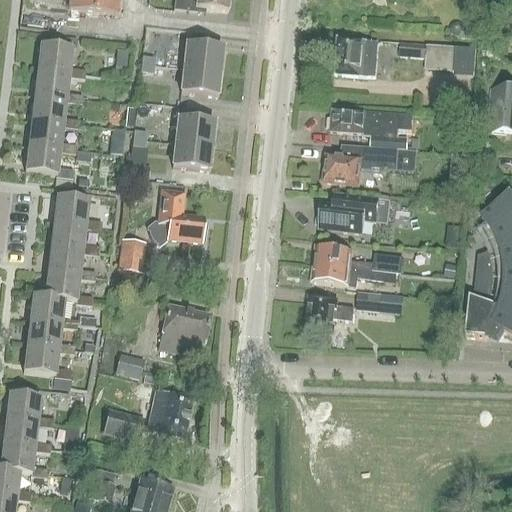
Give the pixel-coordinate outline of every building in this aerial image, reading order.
[(117,17),(119,0),(69,0),(68,12),(117,17)] [(228,0),(174,0),(173,10),(196,13),(196,11),(227,15),(228,0)] [(461,36),(463,32),(462,27),(459,25),(455,24),(451,27),(448,31),(449,36),(453,39),(458,39),(461,36)] [(337,42),(334,78),(367,80),(375,81),(376,63),(369,63),(369,59),(376,59),(378,46),(370,45),(337,42)] [(400,47),(399,60),(425,62),(426,49),(426,48),(400,47)] [(40,49),(37,75),(68,78),(68,81),(84,83),(85,74),(69,72),(71,53),(40,49)] [(220,77),(222,53),(185,49),(182,73),(220,77)] [(453,51),(426,49),(425,62),(424,73),(452,75),(452,73),(453,51)] [(453,51),(452,73),(474,75),(475,51),(454,50),(453,51)] [(116,53),(115,65),(126,66),(127,54),(116,53)] [(142,60),(141,68),(153,69),(154,61),(142,60)] [(152,77),(153,69),(141,68),(140,76),(152,77)] [(217,100),(220,77),(182,73),(180,96),(217,100)] [(68,78),(37,75),(34,100),(65,103),(65,106),(81,108),(82,99),(66,97),(68,81),(68,78)] [(485,135),(511,137),(511,93),(489,91),(485,135)] [(65,103),(34,100),(31,125),(62,128),(62,131),(77,133),(79,124),(63,122),(65,106),(65,103)] [(134,112),(127,111),(126,122),(133,123),(134,112)] [(331,113),(329,135),(362,137),(362,139),(397,141),(398,133),(411,134),(412,118),(399,117),(331,113)] [(211,151),(214,127),(177,123),(174,147),(211,151)] [(62,128),(31,125),(28,150),(59,153),(59,156),(75,158),(76,149),(60,147),(62,131),(62,128)] [(108,156),(121,157),(124,133),(112,131),(108,156)] [(134,134),(133,142),(145,143),(146,136),(134,134)] [(371,141),(370,152),(396,154),(407,154),(408,143),(371,141)] [(133,142),(132,150),(144,151),(145,143),(133,142)] [(208,175),(211,151),(174,147),(171,170),(208,175)] [(59,153),(28,150),(25,175),(55,179),(55,181),(72,183),(73,174),(57,172),(59,156),(59,153)] [(323,173),(322,180),(323,183),(323,185),(357,189),(359,167),(383,169),(383,174),(395,175),(396,154),(370,152),(343,150),(341,161),(338,161),(326,160),(325,171),(323,173)] [(417,155),(407,154),(396,154),(395,175),(414,176),(417,155)] [(457,157),(454,197),(460,198),(461,179),(468,180),(470,158),(457,157)] [(482,171),(483,161),(473,160),(472,170),(482,171)] [(129,167),(127,179),(147,181),(149,169),(144,169),(129,167)] [(55,181),(54,189),(71,191),(72,183),(55,181)] [(202,245),(204,230),(203,229),(203,222),(181,219),(183,197),(161,195),(158,226),(154,226),(147,231),(147,232),(147,235),(148,236),(148,238),(149,240),(150,242),(151,244),(152,245),(154,247),(156,249),(158,250),(167,243),(201,246),(201,245),(202,245)] [(316,232),(362,237),(363,225),(387,228),(390,204),(333,197),(332,209),(320,208),(320,215),(318,214),(316,232)] [(511,204),(508,199),(481,222),(483,225),(487,230),(490,235),(492,237),(494,240),(496,246),(497,249),(500,254),(501,260),(502,263),(503,270),(503,273),(504,279),(504,285),(503,291),(503,294),(502,297),(501,303),(500,309),(499,312),(469,301),(464,341),(484,343),(484,342),(486,337),(503,333),(511,338),(511,204)] [(55,201),(52,226),(84,230),(84,233),(99,235),(100,226),(85,224),(87,205),(55,201)] [(52,226),(50,252),(81,255),(81,258),(96,260),(97,251),(82,249),(84,233),(84,230),(52,226)] [(138,276),(142,247),(122,244),(118,274),(138,276)] [(315,250),(313,268),(369,275),(369,274),(372,274),(373,266),(360,265),(350,264),(351,254),(315,250)] [(50,252),(47,277),(78,280),(78,283),(93,285),(94,276),(79,274),(81,258),(81,255),(50,252)] [(444,256),(442,268),(458,270),(460,258),(444,256)] [(490,260),(488,256),(477,259),(473,296),(490,299),(492,295),(493,290),(494,285),(494,282),(494,279),(494,274),(493,269),(492,266),(492,264),(490,260)] [(402,261),(374,258),(373,266),(372,274),(376,274),(384,275),(390,276),(400,277),(402,261)] [(313,268),(311,286),(347,290),(355,291),(356,282),(358,282),(368,283),(383,285),(384,275),(376,274),(372,274),(369,274),(369,275),(313,268)] [(44,301),(64,304),(75,306),(74,308),(90,310),(91,301),(76,299),(78,283),(78,280),(47,277),(44,301)] [(379,316),(381,300),(381,298),(357,296),(356,314),(379,316)] [(32,300),(29,325),(61,329),(60,332),(76,334),(77,324),(61,322),(64,304),(44,301),(32,300)] [(352,325),(353,311),(339,310),(339,314),(334,314),(335,304),(309,300),(305,334),(331,337),(333,323),(352,325)] [(200,362),(210,320),(167,310),(157,352),(200,362)] [(77,329),(87,330),(88,321),(78,320),(77,329)] [(29,325),(26,350),(58,354),(57,357),(73,359),(74,349),(58,347),(60,332),(61,329),(29,325)] [(436,337),(436,348),(443,349),(444,338),(436,337)] [(83,356),(92,357),(93,348),(84,347),(83,356)] [(26,350),(23,376),(53,379),(53,382),(70,384),(71,374),(55,373),(57,357),(58,354),(26,350)] [(138,385),(143,363),(123,358),(117,379),(138,385)] [(70,384),(53,382),(52,390),(69,392),(70,384)] [(138,386),(136,398),(154,401),(146,436),(183,444),(192,402),(156,394),(157,390),(138,386)] [(8,398),(5,424),(37,428),(36,430),(52,432),(53,423),(37,421),(40,402),(8,398)] [(107,414),(102,436),(139,445),(143,424),(140,423),(140,422),(107,414)] [(37,428),(5,424),(2,449),(34,453),(33,456),(49,458),(50,448),(34,446),(36,430),(37,428)] [(63,445),(62,455),(74,456),(75,446),(63,445)] [(81,448),(78,463),(85,464),(87,449),(81,448)] [(2,449),(0,465),(0,473),(19,476),(19,477),(29,478),(29,480),(46,482),(47,473),(31,471),(33,456),(34,453),(2,449)] [(85,499),(90,501),(107,506),(116,478),(93,471),(85,499)] [(0,473),(0,499),(16,501),(15,504),(31,506),(32,497),(17,495),(19,477),(19,476),(0,473)] [(167,511),(173,492),(139,483),(130,511),(167,511)] [(16,501),(0,499),(0,511),(14,511),(15,504),(16,501)]
